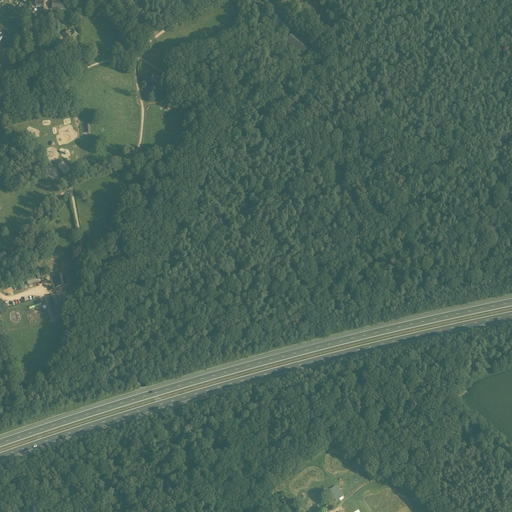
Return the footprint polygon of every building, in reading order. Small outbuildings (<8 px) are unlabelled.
[(35,8),(39,8),(39,11),(43,11),(43,8),(43,1),(32,0),(32,8),(35,8)] [(63,23),(72,15),(68,11),(59,19),(63,23)] [(218,35),(227,32),(225,26),(216,29),(218,35)] [(77,35),(74,32),(71,35),(67,31),(62,35),(70,43),(74,39),(74,38),(77,35)] [(292,34),(286,42),(303,55),(309,47),(292,34)] [(31,64),(38,62),(43,61),(41,55),(37,56),(34,57),(34,55),(29,57),(31,64)] [(151,82),(162,84),(163,76),(153,74),(151,82)] [(65,274),(53,277),(56,288),(67,285),(65,274)] [(25,279),(26,285),(35,283),(34,277),(25,279)] [(15,282),(17,291),(23,289),(21,280),(15,282)] [(48,298),(54,320),(62,318),(56,296),(48,298)] [(335,501),(342,497),(335,487),(328,491),(335,501)]
